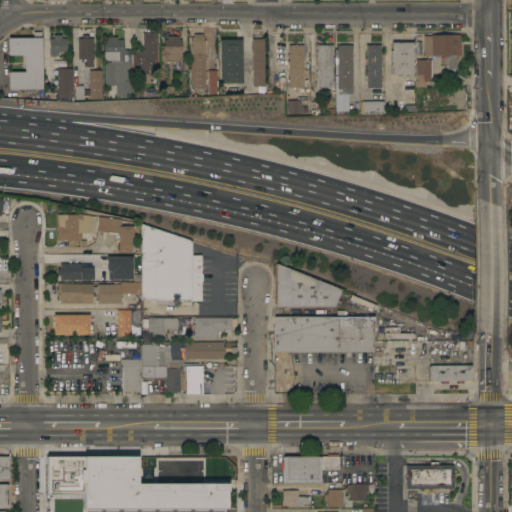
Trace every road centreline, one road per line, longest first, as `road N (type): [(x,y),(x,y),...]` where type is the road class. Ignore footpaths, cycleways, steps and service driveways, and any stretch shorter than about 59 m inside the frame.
road 1 (motorway): [(0,169),(238,209),(511,299)]
road 2 (tertiary): [(0,26),(32,13),(491,14)]
road 3 (motorway): [(489,139),(0,112)]
road 4 (motorway): [(457,236),(283,181),(0,132)]
road 5 (residential): [(28,222),(29,511)]
road 6 (residential): [(256,282),(257,511)]
road 7 (secondary): [(490,350),(488,203)]
